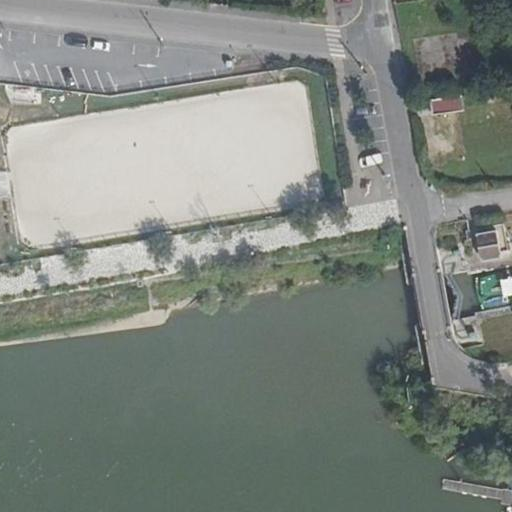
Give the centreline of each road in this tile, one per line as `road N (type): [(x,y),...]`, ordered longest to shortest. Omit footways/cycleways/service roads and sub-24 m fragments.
road 1 (residential): [(382,47),(0,6)]
road 2 (residential): [(382,47),(424,245)]
road 3 (unclassified): [(424,245),(445,359),(466,376),(511,386)]
